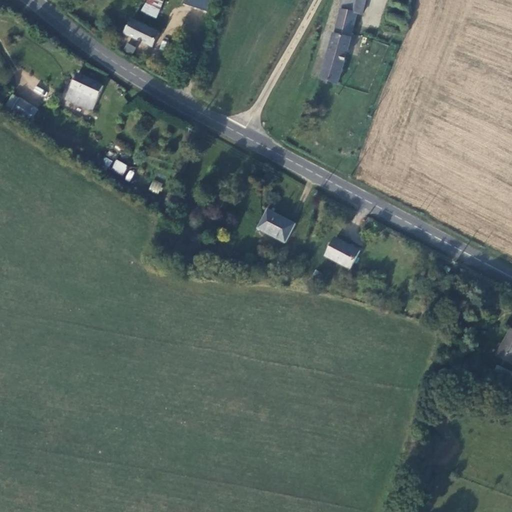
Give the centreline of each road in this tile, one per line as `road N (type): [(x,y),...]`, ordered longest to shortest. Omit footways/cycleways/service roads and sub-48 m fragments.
road 1 (secondary): [(240,135),(511,277)]
road 2 (secondary): [(33,0),(121,66),(240,135)]
road 3 (unclassified): [(240,135),(314,0)]
